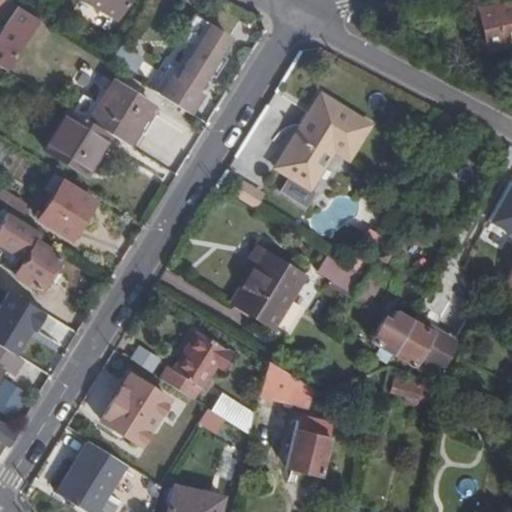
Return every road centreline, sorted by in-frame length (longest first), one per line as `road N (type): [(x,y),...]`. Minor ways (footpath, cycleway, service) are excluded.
road 1 (residential): [(296,16),(0,496)]
road 2 (residential): [(296,16),(511,130)]
